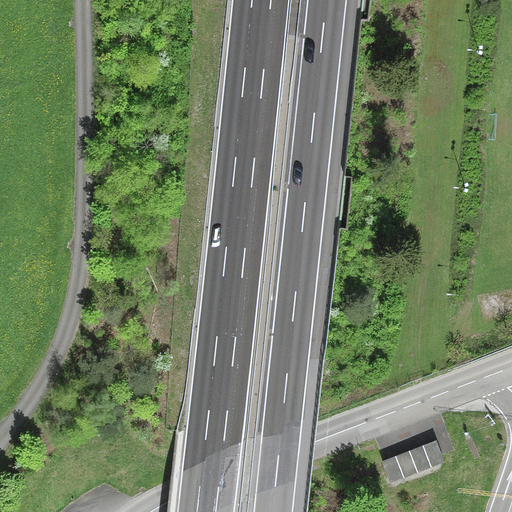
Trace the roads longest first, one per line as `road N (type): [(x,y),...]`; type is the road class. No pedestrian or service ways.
road 1 (motorway): [(272,511),(326,0)]
road 2 (motorway): [(258,0),(206,511)]
road 3 (unclassified): [(0,439),(50,367),(71,316),(82,0)]
road 4 (secondary): [(476,383),(149,511)]
